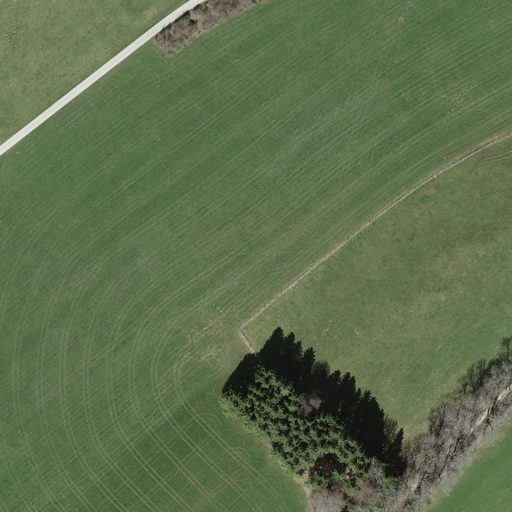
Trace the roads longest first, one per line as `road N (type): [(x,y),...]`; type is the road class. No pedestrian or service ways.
road 1 (unclassified): [(0,152),(202,0)]
road 2 (track): [(511,397),(419,476),(359,511)]
